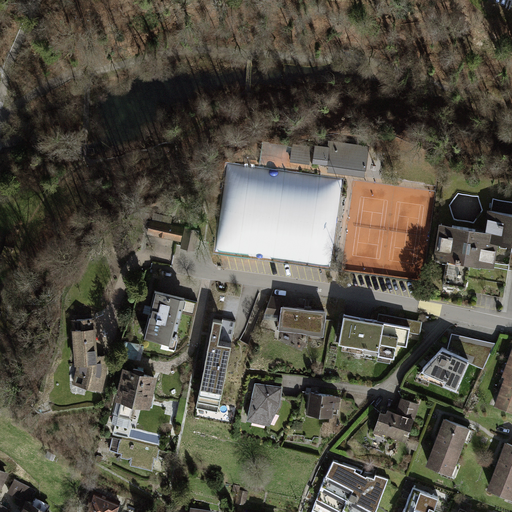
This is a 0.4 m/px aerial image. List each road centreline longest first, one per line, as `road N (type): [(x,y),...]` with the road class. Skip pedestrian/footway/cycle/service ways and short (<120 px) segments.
road 1 (residential): [(455,313),(185,268)]
road 2 (residential): [(455,313),(377,392),(290,382)]
